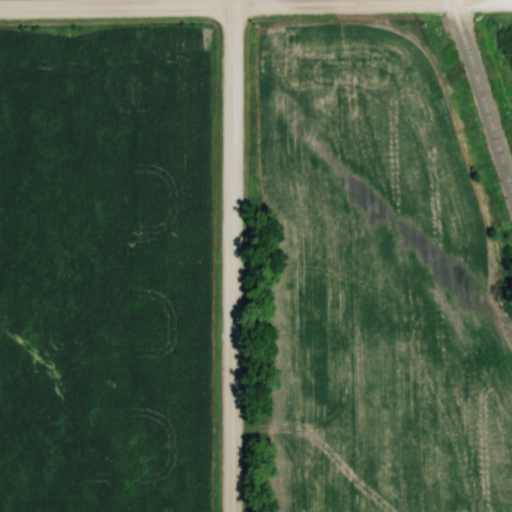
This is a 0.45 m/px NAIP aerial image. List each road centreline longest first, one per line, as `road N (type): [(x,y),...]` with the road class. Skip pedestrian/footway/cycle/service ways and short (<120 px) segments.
road 1 (residential): [(232,511),(232,4)]
road 2 (residential): [(232,4),(0,8)]
road 3 (tertiary): [(450,0),(232,4)]
